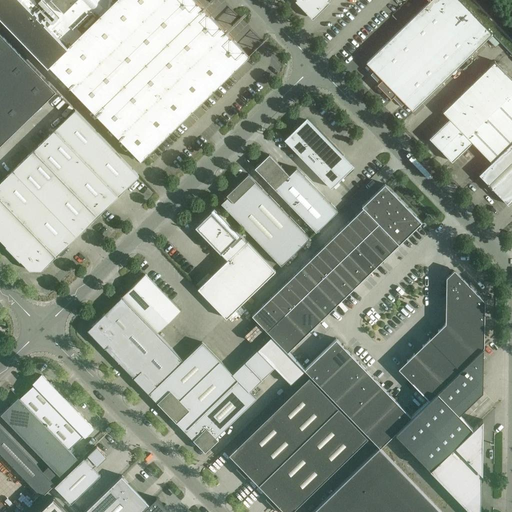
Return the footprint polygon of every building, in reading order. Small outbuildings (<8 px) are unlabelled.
[(141,161),(249,56),(194,0),(115,0),(115,1),(113,0),(0,0),(0,17),(48,67),(49,66),(141,161)] [(328,0),(297,0),(313,15),(328,1),(328,0)] [(430,0),(366,62),(413,110),(492,33),(459,0),(430,0)] [(0,145),(56,91),(0,32),(0,145)] [(324,42),(331,36),(328,32),(321,39),(324,42)] [(492,162),(511,142),(511,79),(494,61),(442,111),(449,118),(429,138),(452,161),(472,142),(492,162)] [(41,270),(139,176),(75,110),(0,182),(0,239),(6,246),(20,261),(21,261),(29,270),(41,270)] [(307,121),(299,128),(297,127),(295,130),(296,131),(286,141),(330,186),(341,176),(332,167),(343,157),(336,152),(337,151),(330,146),(331,145),(324,140),(325,139),(318,135),(319,133),(312,130),(313,127),(307,125),(307,120),(307,121)] [(511,142),(492,162),(480,174),(479,174),(508,204),(509,204),(507,202),(511,197),(511,142)] [(316,231),(338,210),(296,168),(289,175),(269,154),(254,168),(316,231)] [(233,202),(226,209),(281,265),(310,237),(248,174),(226,195),(233,202)] [(362,206),(379,223),(399,244),(422,222),(385,184),(362,206)] [(371,230),(379,223),(362,206),(363,207),(356,215),(371,230)] [(225,258),(225,257),(227,260),(198,288),(226,318),(275,270),(214,207),(200,221),(195,226),(200,231),(225,258)] [(363,238),(371,230),(356,215),(348,222),(363,238)] [(340,230),(355,245),(363,238),(348,222),(340,230)] [(363,238),(383,259),(399,244),(379,223),(371,230),(363,238)] [(332,237),(348,253),(355,245),(340,230),(332,237)] [(348,253),(332,237),(325,245),(340,260),(348,253)] [(363,238),(355,245),(348,253),(368,274),(376,266),(383,259),(363,238)] [(317,252),(332,268),(340,260),(325,245),(317,252)] [(309,260),(324,275),(332,268),(317,252),(309,260)] [(348,253),(340,260),(332,268),(352,289),(360,281),(368,274),(348,253)] [(316,283),(324,275),(309,260),(301,267),(316,283)] [(294,275),(309,290),(316,283),(301,267),(294,275)] [(324,275),(316,283),(337,304),(345,296),(352,289),(332,268),(324,275)] [(454,269),(446,277),(445,323),(438,330),(399,368),(429,400),(484,347),(485,301),(454,269)] [(125,300),(157,333),(180,310),(145,274),(122,297),(125,300)] [(286,282),(301,298),(309,290),(294,275),(286,282)] [(278,290),(293,305),(301,298),(286,282),(278,290)] [(301,298),(321,319),(329,311),(337,304),(316,283),(309,290),(301,298)] [(270,297),(285,313),(293,305),(278,290),(270,297)] [(148,393),(151,391),(183,360),(157,333),(125,300),(122,297),(121,296),(120,296),(121,297),(87,330),(148,393)] [(262,305),(278,320),(285,313),(270,297),(262,305)] [(301,298),(293,305),(285,313),(306,334),(314,326),(321,319),(301,298)] [(278,320),(262,305),(252,315),(267,330),(278,320)] [(285,313),(278,320),(267,330),(272,336),(287,352),(306,334),(285,313)] [(287,352),(272,336),(257,349),(274,367),(291,384),(305,370),(304,369),(287,352)] [(304,369),(305,370),(320,385),(351,354),(344,347),(336,339),(304,369)] [(167,412),(220,361),(202,342),(183,360),(151,391),(159,400),(157,402),(167,412)] [(249,391),(274,367),(257,349),(232,374),(249,391)] [(351,354),(320,385),(380,447),(412,416),(396,401),(389,393),(381,385),(374,378),(366,370),(359,362),(351,354)] [(220,361),(167,412),(176,422),(179,420),(195,437),(193,439),(200,447),(205,452),(210,447),(218,439),(216,437),(256,398),(249,391),(232,374),(220,361)] [(468,363),(395,434),(430,470),(472,429),(458,415),(482,392),(475,385),(482,378),(468,363)] [(19,398),(68,449),(84,435),(85,436),(93,428),(41,375),(33,383),(34,384),(19,398)] [(229,454),(284,511),(291,511),(368,438),(309,377),(229,454)] [(79,461),(68,449),(19,398),(18,397),(0,415),(61,478),(79,461)] [(482,474),(482,442),(483,420),(430,470),(470,511),(480,511),(481,473),(482,474)] [(55,484),(0,427),(0,453),(42,497),(55,484)] [(100,475),(93,467),(105,455),(97,447),(85,458),(84,458),(54,486),(71,503),(100,475)] [(441,511),(379,447),(311,511),(441,511)] [(122,475),(83,511),(141,511),(150,504),(122,475)] [(37,511),(68,511),(54,496),(37,511)] [(170,511),(156,498),(141,511),(170,511)]
